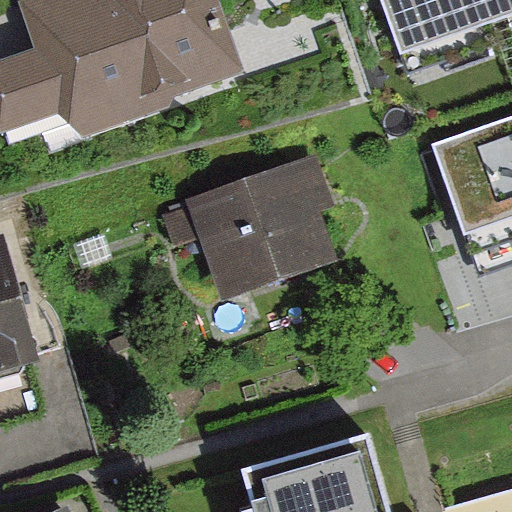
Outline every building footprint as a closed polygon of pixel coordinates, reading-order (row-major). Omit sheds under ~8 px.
[(0,123),(68,102),(74,120),(232,69),(209,0),(45,0),(35,3),(50,47),(0,63),(0,123)] [(511,0),(381,0),(402,60),(511,21),(511,0)] [(64,112),(10,125),(14,143),(68,130),(64,112)] [(511,122),(434,150),(466,240),(511,223),(511,122)] [(311,163),(199,203),(229,288),(327,252),(310,206),(325,201),(311,163)] [(0,364),(29,356),(0,252),(0,364)] [(384,511),(364,442),(241,477),(250,511),(384,511)]
